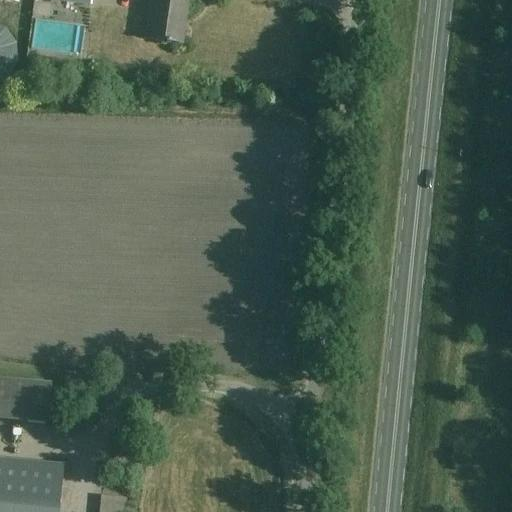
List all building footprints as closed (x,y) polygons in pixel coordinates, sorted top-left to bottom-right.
[(182,45),(186,9),(186,0),(151,0),(147,42),(182,45)] [(0,93),(39,85),(25,23),(0,28),(0,93)] [(0,380),(0,420),(49,426),(52,386),(0,380)] [(60,511),(65,467),(0,460),(0,511),(60,511)] [(115,498),(114,511),(139,511),(140,500),(115,498)]
